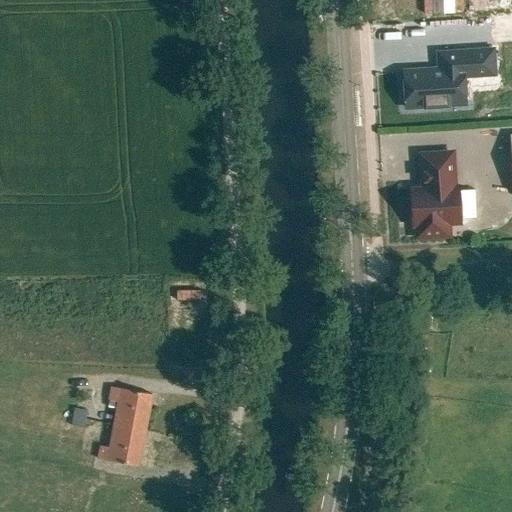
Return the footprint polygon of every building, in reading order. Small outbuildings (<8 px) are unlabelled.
[(380,0),(381,11),(407,10),(406,0),(380,0)] [(422,0),(423,13),(463,11),(462,0),(422,0)] [(428,70),(404,72),(406,107),(465,104),(463,75),(494,74),(492,51),(438,54),(440,73),(428,73),(428,70)] [(422,156),(423,189),(410,190),(412,225),(422,225),(423,228),(425,231),(428,232),(432,233),(435,232),(438,230),(440,227),(440,224),(460,222),(458,187),(452,187),(450,154),(422,156)] [(109,400),(118,401),(109,448),(100,446),(98,459),(138,466),(151,394),(111,387),(109,400)] [(87,411),(75,409),(72,425),(85,426),(87,411)]
